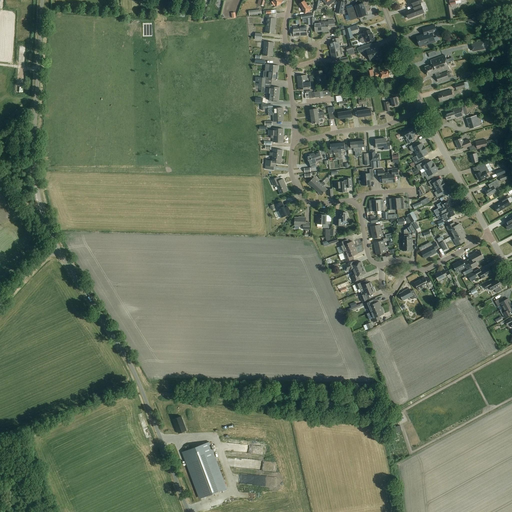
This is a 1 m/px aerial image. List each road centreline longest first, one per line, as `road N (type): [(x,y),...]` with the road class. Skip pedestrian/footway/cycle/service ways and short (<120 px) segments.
road 1 (track): [(511,346),(381,415),(285,392),(257,403),(142,394)]
road 2 (unclassified): [(188,511),(130,364),(57,249)]
road 3 (unclassified): [(57,249),(33,161),(42,0)]
road 4 (tertiary): [(489,235),(421,108)]
road 5 (residential): [(421,108),(379,127),(294,138)]
